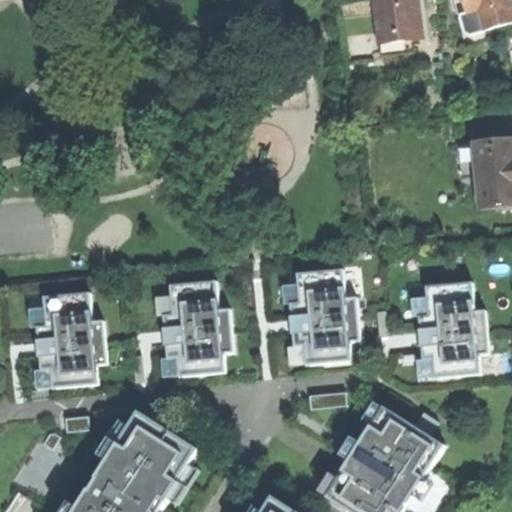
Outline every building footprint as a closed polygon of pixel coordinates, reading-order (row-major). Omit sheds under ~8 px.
[(376,4),(380,35),(403,32),(403,39),(416,37),(427,36),(422,0),(387,0),(388,2),(376,4)] [(486,29),(511,22),(511,0),(466,0),(469,11),(481,8),(486,29)] [(469,33),(486,29),(481,8),(469,11),(464,12),(469,33)] [(417,49),(416,37),(403,39),(403,32),(380,35),(383,54),(417,49)] [(485,208),(511,206),(511,136),(481,138),(481,145),(485,204),(485,208)] [(474,205),(485,204),(481,145),(460,146),(462,186),(473,186),(474,205)] [(290,272),(295,370),(359,365),(353,268),(290,272)] [(417,285),(422,382),(486,377),(479,280),(417,285)] [(167,285),(172,383),(236,378),(229,281),(167,285)] [(42,296),(47,393),(111,388),(105,291),(42,296)] [(381,404),(323,493),(353,511),(409,511),(451,445),(381,404)] [(136,409),(67,511),(170,511),(208,457),(136,409)] [(304,511),(274,492),(260,511),(304,511)]
